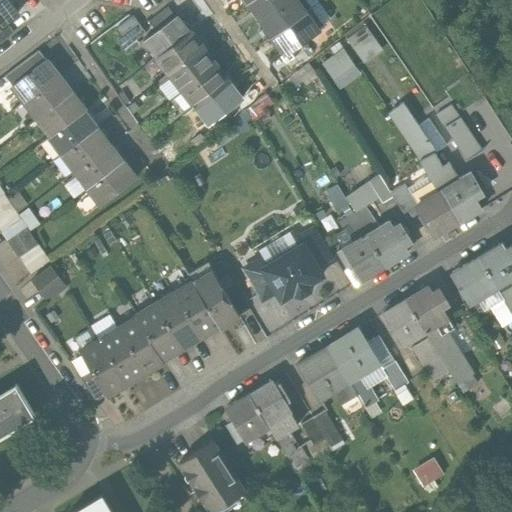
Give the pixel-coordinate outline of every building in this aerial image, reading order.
[(8,0),(3,0),(0,2),(0,27),(5,24),(18,15),(8,0)] [(253,0),(248,4),(260,22),(290,0),(253,0)] [(302,0),(290,0),(260,22),(273,39),(311,12),(302,0)] [(311,12),(273,39),(285,57),(323,30),(311,12)] [(180,16),(143,45),(156,62),(194,33),(180,16)] [(5,24),(0,27),(0,39),(10,31),(5,24)] [(365,26),(349,37),(363,58),(379,47),(365,26)] [(194,33),(156,62),(170,79),(207,50),(194,33)] [(344,49),(323,62),(340,88),(361,74),(344,49)] [(207,50),(170,79),(183,96),(220,67),(207,50)] [(11,79),(16,86),(49,61),(43,54),(11,79)] [(49,61),(16,86),(29,103),(62,78),(49,61)] [(220,67),(183,96),(197,113),(234,84),(220,67)] [(62,78),(29,103),(42,120),(75,95),(62,78)] [(255,79),(243,88),(253,100),(264,90),(255,79)] [(234,84),(197,113),(210,130),(247,101),(234,84)] [(75,95),(42,120),(55,137),(88,111),(75,95)] [(436,186),(439,191),(455,181),(408,108),(392,118),(436,186)] [(55,137),(51,140),(64,157),(101,128),(88,111),(55,137)] [(447,125),(467,157),(481,149),(461,117),(447,125)] [(101,128),(64,157),(78,173),(114,145),(101,128)] [(114,145),(78,173),(91,190),(127,161),(114,145)] [(127,161),(91,190),(104,207),(140,178),(127,161)] [(455,181),(439,191),(460,224),(487,207),(481,198),(487,194),(472,170),(455,181)] [(383,203),(394,196),(392,193),(380,174),(369,180),(383,203)] [(336,184),(323,192),(334,211),(347,203),(336,184)] [(413,201),(404,186),(392,193),(394,196),(408,219),(416,215),(414,211),(418,209),(413,201)] [(418,209),(414,211),(416,215),(433,241),(460,224),(439,191),(436,186),(413,201),(418,209)] [(0,232),(21,219),(7,198),(0,187),(0,232)] [(368,202),(340,219),(353,241),(381,224),(368,202)] [(400,220),(367,241),(385,270),(411,253),(406,245),(413,240),(400,220)] [(311,223),(290,235),(294,241),(301,237),(318,267),(332,259),(311,223)] [(33,239),(28,231),(7,245),(28,277),(49,263),(33,239)] [(277,290),(284,301),(294,296),(301,297),(310,292),(312,285),(325,277),(318,267),(301,237),(294,241),(290,235),(288,232),(260,249),(262,253),(266,258),(260,262),(267,274),(277,290)] [(505,240),(481,255),(502,288),(509,283),(511,281),(511,248),(510,250),(505,240)] [(367,241),(340,258),(358,287),(385,270),(367,241)] [(243,265),(264,298),(277,290),(267,274),(260,262),(266,258),(262,253),(243,265)] [(481,255),(451,274),(472,307),(502,288),(481,255)] [(53,268),(31,283),(45,303),(66,288),(53,268)] [(200,283),(227,324),(245,312),(232,291),(218,271),(200,283)] [(432,281),(405,298),(426,332),(443,322),(452,317),(446,308),(455,303),(447,290),(440,294),(432,281)] [(511,286),(511,289),(500,297),(504,303),(511,314),(511,281),(509,283),(511,286)] [(181,295),(208,336),(227,324),(200,283),(181,295)] [(255,305),(242,285),(232,291),(245,312),(255,305)] [(163,307),(190,348),(208,336),(181,295),(163,307)] [(405,298),(375,316),(396,350),(408,343),(426,332),(405,298)] [(511,316),(511,314),(504,303),(491,311),(500,324),(511,316)] [(144,319),(171,360),(190,348),(163,307),(144,319)] [(125,331),(153,372),(171,360),(144,319),(125,331)] [(443,322),(426,332),(441,357),(456,381),(472,371),(443,322)] [(359,323),(327,344),(348,377),(359,370),(380,357),(359,323)] [(107,343),(135,384),(153,372),(125,331),(107,343)] [(426,332),(408,343),(423,368),(441,357),(426,332)] [(100,372),(116,397),(135,384),(107,343),(88,355),(100,372)] [(327,344),(295,364),(316,397),(334,386),(348,377),(327,344)] [(392,358),(380,366),(393,389),(406,381),(392,358)] [(359,370),(348,377),(356,391),(363,402),(378,394),(368,378),(365,380),(359,370)] [(116,397),(100,372),(87,381),(103,405),(116,397)] [(348,377),(334,386),(343,400),(356,391),(348,377)] [(250,394),(273,431),(278,439),(302,424),(274,379),(250,394)] [(0,438),(30,420),(12,389),(0,395),(0,438)] [(250,394),(226,409),(249,447),(273,431),(250,394)] [(329,412),(316,420),(318,424),(334,449),(346,441),(329,412)] [(334,449),(318,424),(306,431),(321,456),(334,449)] [(400,447),(431,439),(427,425),(396,433),(400,447)] [(246,489),(212,436),(180,456),(214,509),(246,489)] [(106,511),(99,499),(77,511),(106,511)]
